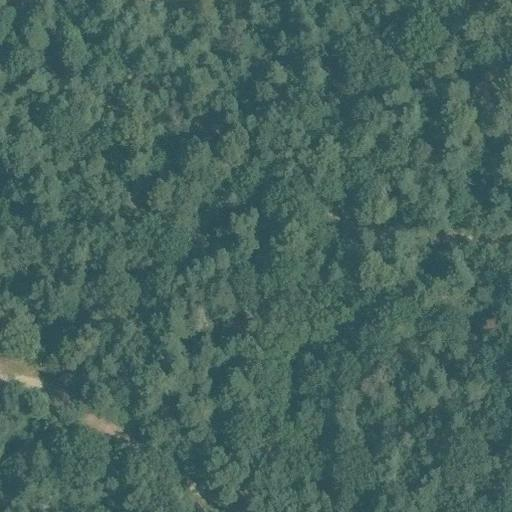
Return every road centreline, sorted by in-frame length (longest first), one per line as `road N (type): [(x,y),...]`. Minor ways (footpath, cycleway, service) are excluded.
road 1 (track): [(243,505),(271,457),(316,301),(358,234),(511,244)]
road 2 (track): [(243,505),(0,394)]
